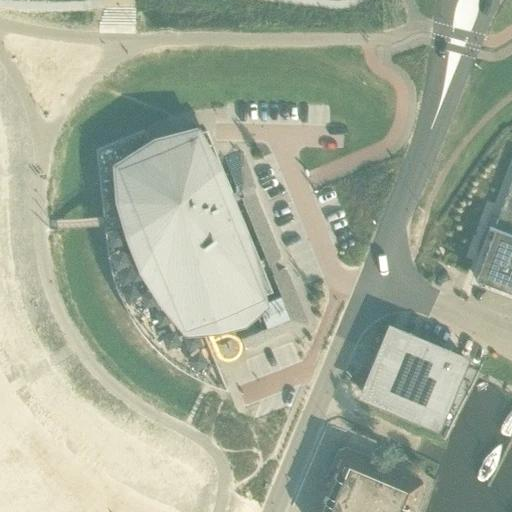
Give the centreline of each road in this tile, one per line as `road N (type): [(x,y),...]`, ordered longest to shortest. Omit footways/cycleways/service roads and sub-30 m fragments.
road 1 (unclassified): [(373,275),(440,104),(468,0)]
road 2 (unclassified): [(273,511),(373,275)]
road 3 (unclassified): [(511,340),(373,275)]
